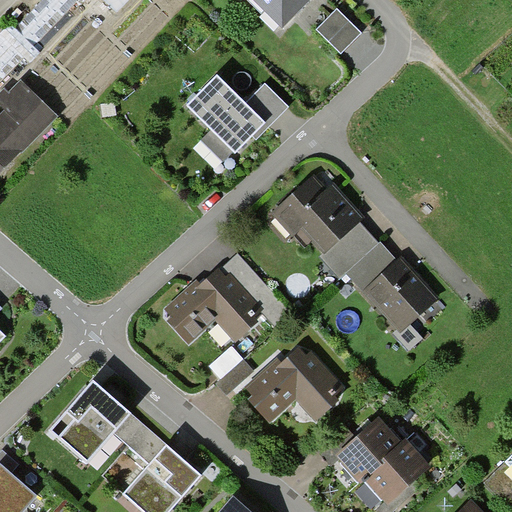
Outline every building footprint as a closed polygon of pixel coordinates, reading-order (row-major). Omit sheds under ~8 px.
[(45,0),(21,23),(38,41),(81,0),(45,0)] [(97,0),(112,15),(126,0),(97,0)] [(249,0),(279,30),(309,0),(249,0)] [(361,32),(335,9),(315,31),(340,54),(361,32)] [(216,77),(187,107),(211,129),(202,139),(223,159),(233,149),(235,152),(255,131),(259,136),(288,105),(264,82),(244,104),(216,77)] [(0,172),(53,117),(17,83),(0,101),(0,172)] [(327,255),(361,224),(353,215),(312,172),(273,209),(295,232),(301,227),(327,255)] [(362,291),(395,260),(361,224),(327,255),(362,291)] [(396,328),(430,296),(402,267),(395,260),(362,291),(396,328)] [(232,342),(261,314),(215,266),(163,315),(191,343),(213,322),(232,342)] [(214,361),(221,375),(247,362),(240,348),(214,361)] [(315,425),(342,397),(292,348),(241,399),(269,427),(293,404),(315,425)] [(99,386),(93,381),(52,431),(88,460),(114,427),(152,458),(126,491),(121,497),(139,511),(170,511),(204,472),(184,456),(166,442),(99,386)] [(404,493),(425,474),(379,422),(353,445),(334,461),(356,486),(362,480),(387,508),(404,493)] [(511,452),(484,478),(507,504),(511,499),(511,452)] [(0,511),(18,511),(34,494),(0,464),(0,511)] [(250,511),(236,499),(224,511),(250,511)] [(482,511),(468,499),(456,511),(482,511)]
